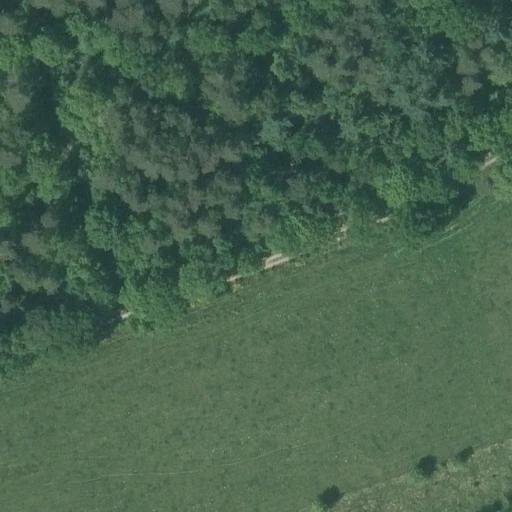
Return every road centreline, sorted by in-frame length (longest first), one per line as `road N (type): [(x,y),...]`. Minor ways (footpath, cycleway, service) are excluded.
road 1 (track): [(0,359),(294,259),(439,198),(511,146)]
road 2 (track): [(131,312),(27,0)]
